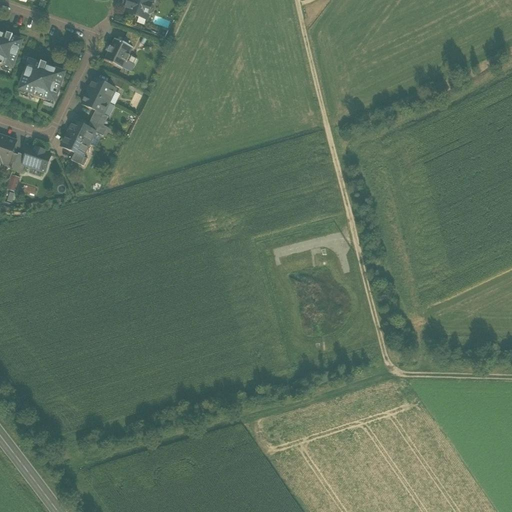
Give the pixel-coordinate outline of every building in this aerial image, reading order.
[(135,16),(147,20),(153,2),(153,1),(149,0),(130,0),(127,9),(127,11),(136,14),(135,16)] [(133,49),(134,50),(140,37),(128,33),(123,44),(133,49)] [(3,66),(12,69),(21,42),(12,39),(13,37),(7,35),(6,37),(0,34),(0,66),(2,68),(3,66)] [(104,61),(122,70),(126,62),(127,63),(130,57),(129,56),(133,49),(123,44),(115,40),(111,48),(110,47),(107,53),(108,53),(104,61)] [(135,67),(138,61),(130,57),(127,63),(135,67)] [(44,99),(54,102),(64,74),(46,68),(47,65),(41,63),(40,66),(30,62),(20,91),(35,96),(34,97),(43,101),(44,99)] [(109,84),(121,90),(124,84),(112,78),(109,84)] [(94,80),(88,93),(109,103),(116,90),(94,80)] [(103,115),(109,103),(88,93),(82,105),(95,112),(103,116),(103,115)] [(95,112),(91,121),(103,127),(108,118),(103,115),(103,116),(95,112)] [(107,129),(103,127),(91,121),(87,129),(95,133),(103,137),(107,129)] [(67,134),(67,135),(89,145),(95,133),(87,129),(73,122),(70,129),(71,130),(68,135),(67,134)] [(83,158),(89,145),(67,135),(68,136),(65,141),(65,140),(61,147),(75,154),(83,158)] [(0,164),(7,167),(8,167),(12,154),(16,142),(0,136),(0,164)] [(26,166),(45,172),(51,156),(44,154),(44,152),(37,149),(36,151),(29,149),(26,157),(23,165),(26,166)] [(6,169),(13,171),(18,156),(12,154),(8,167),(7,167),(6,169)] [(13,171),(23,174),(26,166),(23,165),(26,157),(18,154),(18,156),(13,171)] [(71,161),(84,167),(87,160),(83,158),(75,154),(71,161)] [(7,189),(16,191),(20,178),(10,175),(7,189)]
